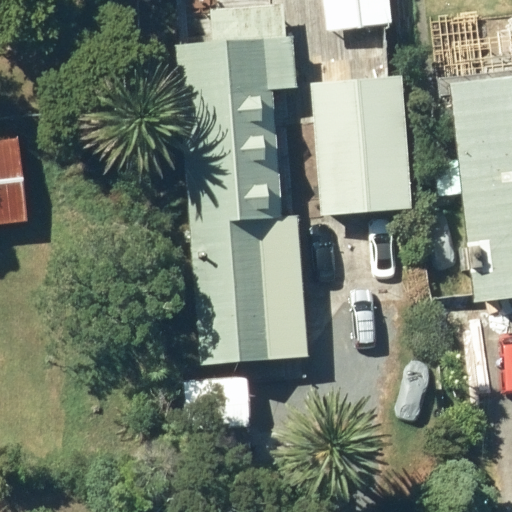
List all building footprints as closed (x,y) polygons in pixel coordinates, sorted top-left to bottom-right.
[(385,0),(317,0),(319,39),(388,36),(385,0)] [(170,54),(194,372),(299,365),(288,224),(272,225),(263,100),(286,98),(283,44),(170,54)] [(511,90),(435,98),(460,317),(511,311),(511,90)] [(313,123),(321,220),(394,214),(386,118),(313,123)] [(0,145),(0,230),(22,229),(11,144),(0,145)]
